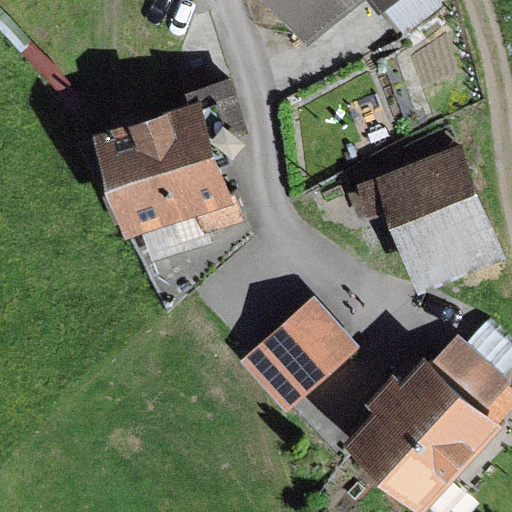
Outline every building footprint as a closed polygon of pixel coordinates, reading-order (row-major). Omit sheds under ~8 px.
[(285,0),(314,38),(366,0),(386,0),(406,36),(450,0),(285,0)] [(191,90),(112,115),(151,250),(253,214),(237,132),(255,126),(233,58),(185,70),(191,90)] [(511,248),(511,234),(471,137),(348,185),(362,216),(402,198),(433,280),(511,248)] [(366,341),(320,289),(248,353),(293,405),(366,341)] [(448,346),(440,339),(416,365),(408,357),(380,388),(389,396),(361,427),(438,499),(511,420),(511,405),(502,396),(511,384),(511,375),(463,328),(448,346)]
